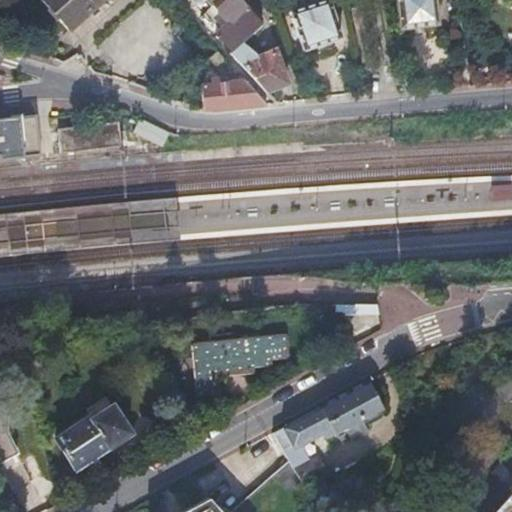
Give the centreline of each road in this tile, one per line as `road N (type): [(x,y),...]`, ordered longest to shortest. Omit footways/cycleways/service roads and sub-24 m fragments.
road 1 (residential): [(511,308),(427,334),(98,511)]
road 2 (residential): [(73,82),(213,120),(511,98)]
